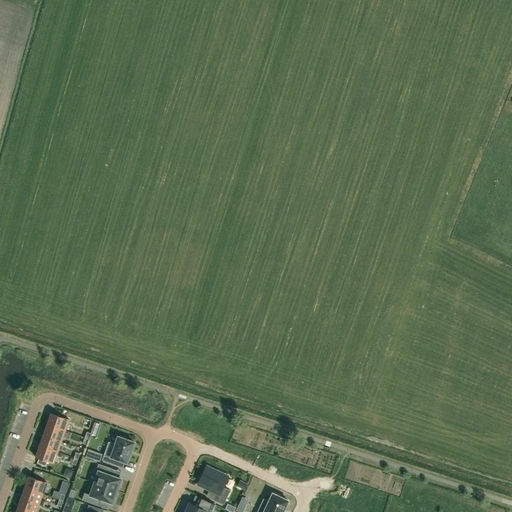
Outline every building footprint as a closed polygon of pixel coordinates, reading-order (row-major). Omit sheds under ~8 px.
[(53,415),(49,426),(67,433),(71,422),(53,415)] [(63,443),(67,433),(49,426),(45,437),(63,443)] [(102,460),(116,465),(118,460),(126,463),(134,442),(125,439),(126,437),(120,435),(119,437),(118,437),(112,452),(105,450),(102,460)] [(60,454),(63,443),(45,437),(41,447),(60,454)] [(56,465),(60,454),(41,447),(37,458),(56,465)] [(121,479),(109,475),(111,468),(98,464),(96,471),(98,472),(94,483),(116,491),(117,488),(119,489),(122,482),(120,481),(121,479)] [(206,468),(198,483),(210,489),(209,490),(218,494),(216,501),(223,504),(229,491),(222,488),(227,478),(206,468)] [(49,484),(30,477),(26,488),(44,495),(49,484)] [(115,494),(116,491),(94,483),(90,495),(84,493),(82,500),(98,506),(100,499),(112,503),(113,501),(115,502),(117,495),(115,494)] [(42,501),(44,495),(26,488),(22,499),(41,505),(43,506),(45,502),(42,501)] [(282,511),(288,500),(279,497),(280,495),(275,493),(274,494),(272,493),(263,511),(257,511),(256,511),(282,511)] [(211,511),(215,505),(200,498),(196,506),(191,504),(189,503),(184,511),(211,511)] [(25,511),(38,511),(41,505),(22,499),(18,510),(25,511)]
